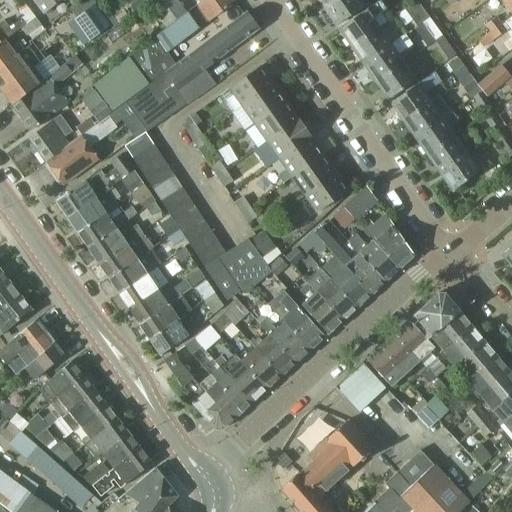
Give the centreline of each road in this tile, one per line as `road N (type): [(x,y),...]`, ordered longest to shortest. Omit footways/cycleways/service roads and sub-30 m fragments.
road 1 (tertiary): [(205,476),(0,195)]
road 2 (residential): [(205,476),(446,253)]
road 3 (residential): [(446,253),(266,0)]
